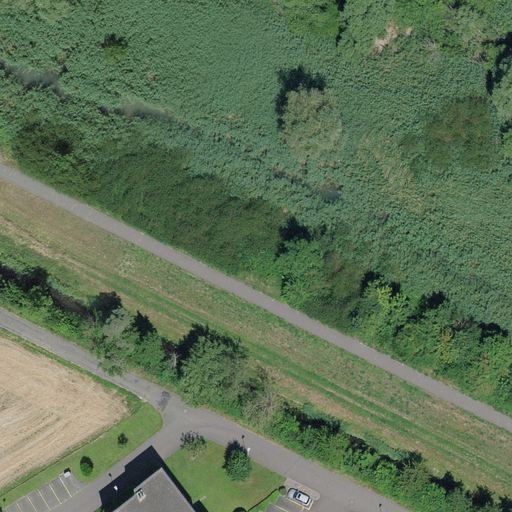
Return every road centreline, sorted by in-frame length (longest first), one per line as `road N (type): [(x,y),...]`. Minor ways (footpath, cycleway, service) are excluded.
road 1 (track): [(0,168),(511,425)]
road 2 (residential): [(383,511),(192,417),(167,443),(63,511)]
road 3 (track): [(192,417),(0,316)]
